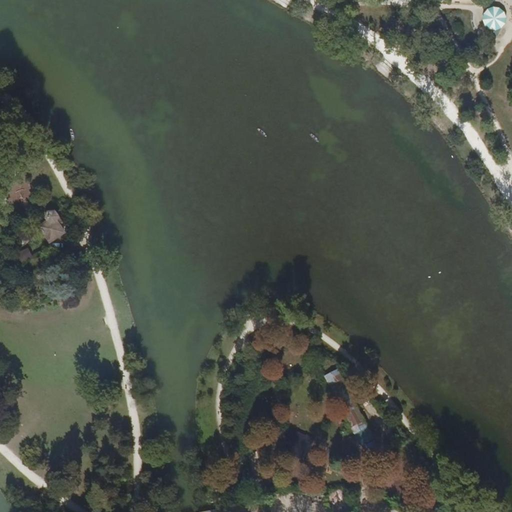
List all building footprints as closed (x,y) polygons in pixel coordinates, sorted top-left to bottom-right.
[(509,15),(507,12),(504,9),(501,7),(497,6),(493,7),(490,9),(487,12),(486,15),(485,19),(486,23),(488,26),(492,29),(495,30),(499,30),(503,29),(506,26),(508,23),(509,19),(509,15)] [(40,229),(48,243),(62,234),(57,225),(59,217),(55,212),(48,213),(45,220),(46,222),(47,224),(40,229)] [(7,249),(10,253),(24,244),(23,243),(37,233),(35,230),(21,240),(7,249)] [(17,256),(22,264),(32,258),(28,250),(17,256)] [(325,382),(358,444),(372,437),(338,370),(332,373),(334,377),(325,382)] [(399,499),(416,466),(395,455),(378,487),(399,499)]
